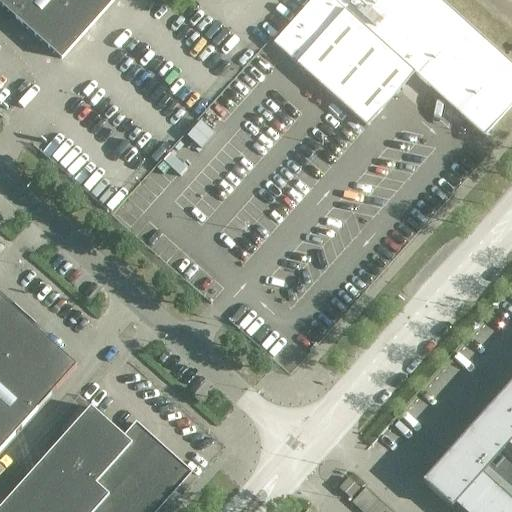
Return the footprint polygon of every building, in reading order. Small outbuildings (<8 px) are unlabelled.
[(0,0),(0,5),(61,61),(116,0),(0,0)] [(511,64),(439,0),(312,0),(274,44),(367,128),(415,74),(484,137),(511,105),(511,64)] [(0,452),(77,367),(0,298),(0,452)] [(511,511),(511,383),(422,483),(452,509),(455,506),(461,511),(511,511)] [(155,511),(190,474),(137,425),(136,424),(124,438),(91,408),(0,508),(0,511),(155,511)] [(359,489),(348,479),(339,489),(350,499),(359,489)]
